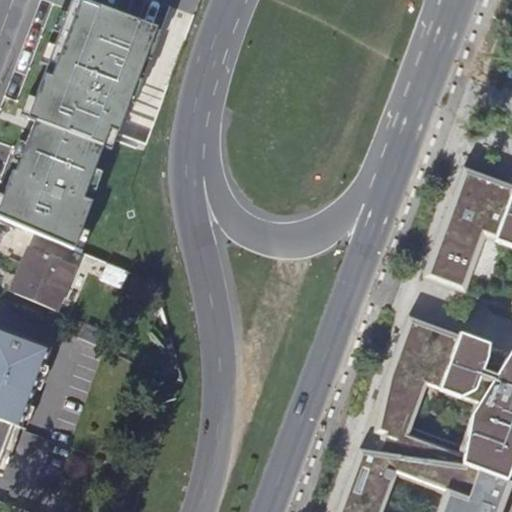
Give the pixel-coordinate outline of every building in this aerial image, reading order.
[(159,31),(135,22),(142,0),(44,0),(44,1),(71,11),(68,19),(60,20),(48,55),(52,62),(18,145),(26,148),(94,175),(129,190),(162,102),(136,92),(159,31)] [(84,200),(94,175),(26,148),(15,175),(12,174),(0,204),(0,219),(74,249),(92,204),(84,200)] [(511,184),(462,166),(420,280),(511,313),(511,184)] [(15,296),(56,313),(75,266),(30,248),(22,265),(26,267),(15,296)] [(511,354),(409,317),(340,511),(502,511),(511,486),(511,354)] [(0,421),(19,428),(48,349),(0,331),(0,421)] [(0,421),(0,474),(2,476),(19,428),(0,421)]
